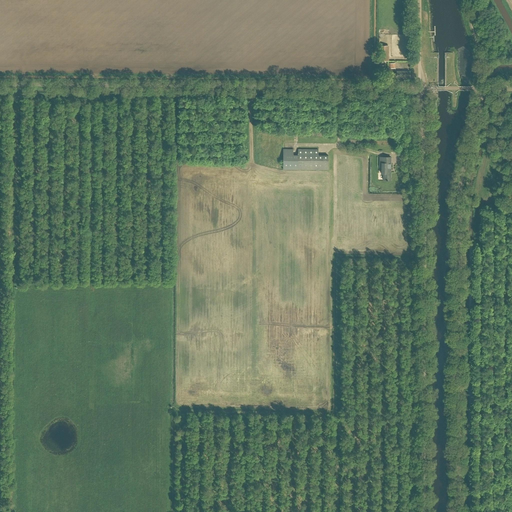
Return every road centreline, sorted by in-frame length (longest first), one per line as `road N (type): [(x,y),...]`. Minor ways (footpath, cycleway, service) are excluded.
road 1 (unclassified): [(0,84),(480,88)]
road 2 (unclassified): [(458,511),(459,197),(480,88)]
road 3 (track): [(420,88),(423,511)]
